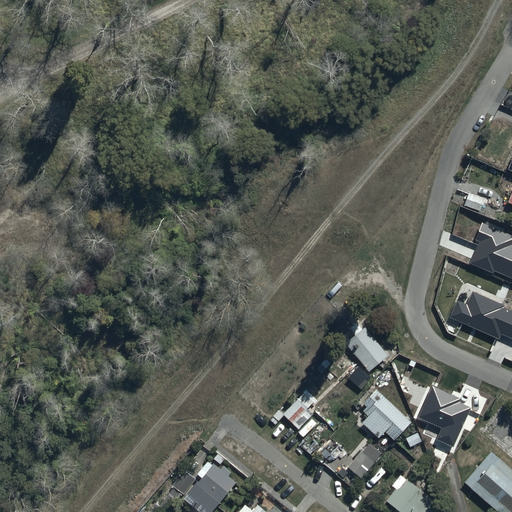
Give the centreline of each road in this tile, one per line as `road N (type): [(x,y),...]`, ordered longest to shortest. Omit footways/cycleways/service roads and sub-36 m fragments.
road 1 (residential): [(511,381),(428,340),(413,291),(447,166),(511,51)]
road 2 (track): [(183,0),(0,90)]
road 3 (residential): [(342,511),(242,432)]
